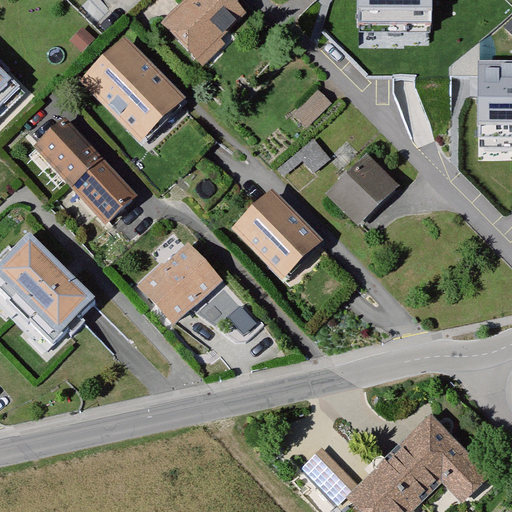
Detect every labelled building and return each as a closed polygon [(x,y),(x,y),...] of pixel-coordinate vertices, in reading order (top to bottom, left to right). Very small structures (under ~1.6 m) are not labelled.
[(247,14),(233,0),(189,0),(163,26),(197,61),(247,14)] [(428,0),(357,0),(356,33),(428,35),(428,0)] [(181,98),(129,42),(84,83),(136,139),(181,98)] [(511,60),(481,61),(482,147),(511,146),(511,60)] [(136,197),(60,117),(30,146),(106,226),(136,197)] [(396,194),(362,158),(326,193),(360,228),(396,194)] [(286,283),(321,248),(267,194),(232,229),(286,283)] [(89,304),(20,237),(0,257),(0,303),(45,348),(89,304)] [(222,284),(187,243),(137,285),(172,327),(222,284)] [(491,474),(429,413),(344,498),(358,511),(408,511),(441,480),(463,501),(491,474)] [(336,503),(358,484),(323,445),(301,465),(336,503)]
